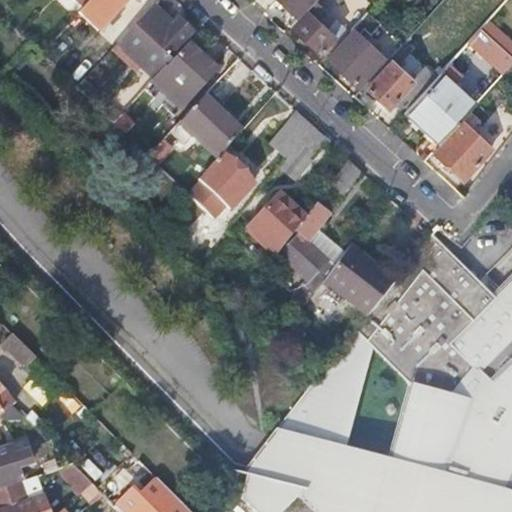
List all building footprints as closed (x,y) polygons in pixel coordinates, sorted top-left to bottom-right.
[(281,0),(298,16),(312,0),(281,0)] [(89,7),(67,29),(79,41),(100,18),(89,7)] [(158,9),(145,23),(173,50),(192,30),(180,19),(175,25),(158,9)] [(306,10),(291,26),(321,53),(336,37),(306,10)] [(381,23),(367,11),(352,27),(354,29),(360,34),(366,27),(372,33),(381,23)] [(505,73),(511,65),(511,51),(482,25),(469,40),(505,73)] [(381,54),(360,34),(354,29),(328,57),(356,82),(381,54)] [(393,103),(404,113),(425,89),(397,64),(410,49),(403,43),(390,57),(392,60),(368,86),(390,106),(393,103)] [(190,46),(168,68),(195,94),(217,71),(190,46)] [(168,68),(165,65),(160,71),(190,99),(195,94),(168,68)] [(461,120),(471,110),(476,104),(440,72),(425,89),(404,113),(438,145),(461,120)] [(149,82),(146,85),(157,97),(132,123),(136,126),(161,100),(161,93),(149,82)] [(146,85),(121,112),(132,123),(157,97),(146,85)] [(205,95),(180,121),(219,158),(243,130),(221,110),(222,104),(213,96),(207,96),(205,95)] [(438,145),(433,151),(464,180),(493,148),(473,130),(482,120),(471,110),(461,120),(438,145)] [(121,112),(113,120),(125,131),(132,123),(121,112)] [(314,125),(300,112),(274,143),(289,156),(314,125)] [(312,157),(328,137),(314,125),(289,156),(282,165),(285,167),(299,179),(315,159),(312,157)] [(161,163),(179,145),(168,134),(150,152),(161,163)] [(219,158),(200,179),(203,182),(191,194),(215,217),(227,205),(232,208),(255,185),(237,168),(234,172),(219,158)] [(345,193),(363,170),(351,159),(332,184),(345,193)] [(252,226),(279,253),(297,229),(307,216),(283,192),(252,226)] [(315,295),(325,281),(337,264),(310,241),(318,230),(331,213),(317,203),(307,216),(297,229),(301,233),(280,255),(310,282),(306,286),(315,295)] [(224,226),(228,230),(233,225),(228,221),(224,226)] [(310,241),(337,264),(345,253),(318,230),(310,241)] [(511,511),(511,493),(503,491),(505,483),(508,474),(511,464),(511,463),(511,282),(498,297),(432,235),(397,279),(368,315),(318,378),(242,472),(248,474),(241,496),(256,511),(511,511)] [(325,281),(368,315),(397,279),(352,244),(345,253),(337,264),(325,281)] [(295,294),(307,306),(315,295),(306,286),(303,284),(295,294)] [(26,367),(36,356),(14,334),(4,344),(26,367)] [(10,444),(0,447),(0,484),(22,478),(18,466),(31,461),(27,450),(14,454),(10,444)] [(129,456),(133,452),(129,448),(124,452),(129,456)] [(193,511),(133,452),(129,456),(97,488),(102,492),(122,511),(193,511)] [(31,498),(24,479),(1,487),(8,507),(0,509),(0,511),(39,511),(34,498),(31,498)] [(93,500),(102,492),(97,488),(92,482),(83,491),(93,500)]
